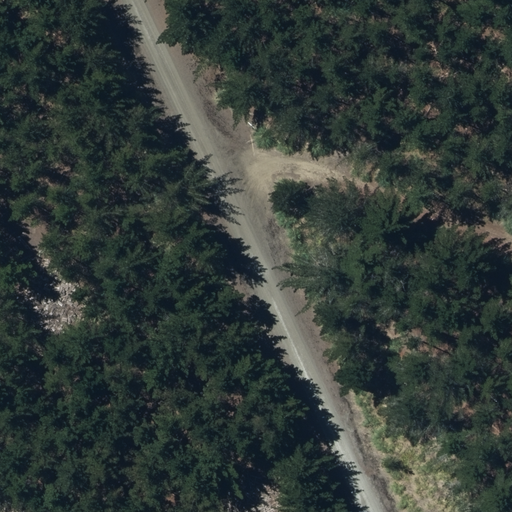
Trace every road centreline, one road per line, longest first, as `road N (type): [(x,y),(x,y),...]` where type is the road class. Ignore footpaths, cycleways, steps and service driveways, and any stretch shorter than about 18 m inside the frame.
road 1 (track): [(138,0),(382,511)]
road 2 (track): [(222,173),(362,190),(511,257)]
